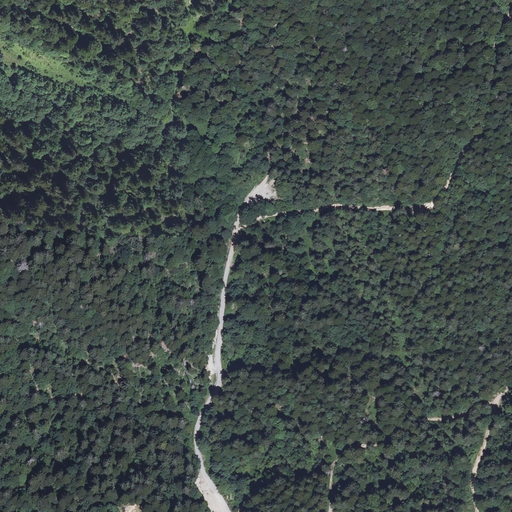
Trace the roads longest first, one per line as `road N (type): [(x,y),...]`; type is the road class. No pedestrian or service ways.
road 1 (track): [(511,8),(485,112),(433,202),(266,214),(230,239),(212,376),(194,432),(202,471),(228,511)]
road 2 (track): [(499,399),(417,420),(381,447),(344,456),(330,471),(328,511)]
